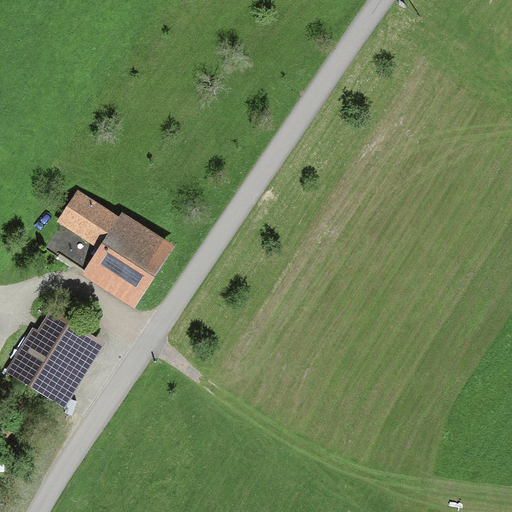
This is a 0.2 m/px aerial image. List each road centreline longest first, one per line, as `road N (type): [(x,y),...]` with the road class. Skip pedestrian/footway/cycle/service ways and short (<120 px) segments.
road 1 (unclassified): [(383,0),(40,511)]
road 2 (track): [(0,299),(60,303),(144,348)]
